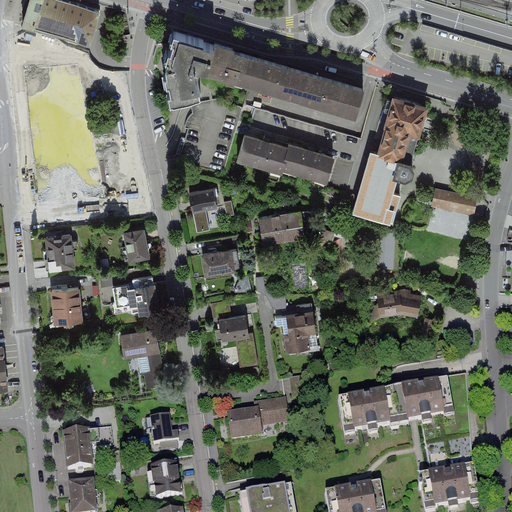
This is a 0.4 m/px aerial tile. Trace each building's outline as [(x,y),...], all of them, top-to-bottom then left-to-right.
[(99,10),(65,0),(29,0),(23,23),(56,34),(90,43),(99,10)] [(204,39),(177,31),(166,65),(174,99),(200,93),(197,81),(192,83),(189,70),(194,69),(198,70),(200,66),(207,69),(214,44),(203,41),(204,39)] [(90,43),(56,34),(51,49),(53,66),(79,64),(92,60),(90,43)] [(234,48),(215,42),(214,44),(207,69),(251,82),(258,57),(233,50),(234,48)] [(307,71),(258,57),(251,82),(299,96),(307,71)] [(363,88),(307,71),(299,96),(356,113),(363,88)] [(427,106),(395,96),(386,124),(388,124),(379,152),(372,150),(355,209),(393,220),(401,193),(392,191),(394,181),(411,174),(413,168),(410,162),(427,106)] [(288,148),(245,135),(238,157),(282,170),(283,166),(288,148)] [(333,157),(289,144),(288,148),(283,166),(312,174),(310,182),(324,186),(333,157)] [(219,194),(217,187),(190,193),(198,231),(210,229),(206,208),(217,205),(215,195),(219,194)] [(476,197),(437,188),(434,203),(473,212),(476,197)] [(233,207),(232,200),(224,201),(226,209),(233,207)] [(264,242),(305,236),(304,228),(309,227),(312,226),(314,224),(315,221),(316,218),(315,215),(314,213),(311,211),(309,210),(306,210),(301,211),(301,210),(260,217),(264,242)] [(347,222),(339,220),(336,232),(335,234),(342,237),(347,222)] [(149,258),(143,222),(125,225),(130,260),(149,258)] [(336,232),(323,229),(321,238),(333,242),(335,234),(336,232)] [(393,232),(378,232),(376,266),(392,267),(393,232)] [(71,234),(47,237),(49,259),(47,259),(48,269),(74,266),(71,234)] [(224,251),(204,254),(207,273),(239,268),(236,249),(240,248),(238,235),(222,238),(224,251)] [(152,276),(134,279),(135,282),(113,286),(117,307),(131,304),(132,312),(140,311),(141,313),(159,310),(152,276)] [(251,289),(248,277),(244,278),(241,281),(239,283),(236,289),(236,292),(251,289)] [(79,287),(52,290),(55,322),(82,320),(81,302),(82,302),(81,294),(80,294),(79,287)] [(405,291),(378,295),(380,305),(375,306),(374,321),(381,314),(401,311),(417,314),(421,297),(409,294),(410,292),(405,291)] [(232,314),(229,299),(211,302),(213,317),(232,314)] [(318,345),(312,303),(298,305),(299,313),(276,316),(277,324),(284,323),(288,350),(318,345)] [(246,315),(220,319),(222,328),(215,329),(217,340),(236,337),(241,365),(258,363),(253,332),(248,333),(246,315)] [(434,320),(427,318),(423,333),(431,335),(434,320)] [(156,330),(124,336),(127,355),(138,353),(142,372),(147,371),(149,388),(165,385),(156,330)] [(0,392),(8,391),(3,350),(0,350),(0,392)] [(290,382),(293,408),(311,405),(307,380),(290,382)] [(409,389),(392,392),(399,432),(415,430),(423,428),(432,474),(475,466),(459,380),(409,389)] [(399,432),(392,392),(338,402),(345,442),(399,432)] [(286,401),(256,405),(259,430),(289,425),(286,401)] [(257,413),(227,417),(231,448),(261,444),(257,413)] [(175,445),(172,416),(151,419),(155,448),(175,445)] [(66,435),(69,469),(97,466),(96,448),(113,446),(111,431),(66,435)] [(180,497),(176,465),(153,468),(157,500),(180,497)] [(479,496),(475,468),(422,477),(426,505),(479,496)] [(71,486),(73,511),(99,511),(97,483),(71,486)] [(242,494),(245,511),(297,511),(293,485),(242,494)] [(384,511),(380,487),(324,496),(326,511),(384,511)]
